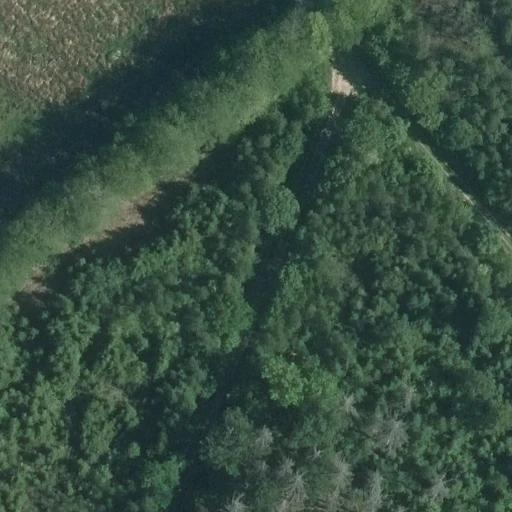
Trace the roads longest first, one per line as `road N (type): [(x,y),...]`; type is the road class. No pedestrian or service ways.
road 1 (track): [(181,511),(356,70)]
road 2 (track): [(356,70),(511,248)]
